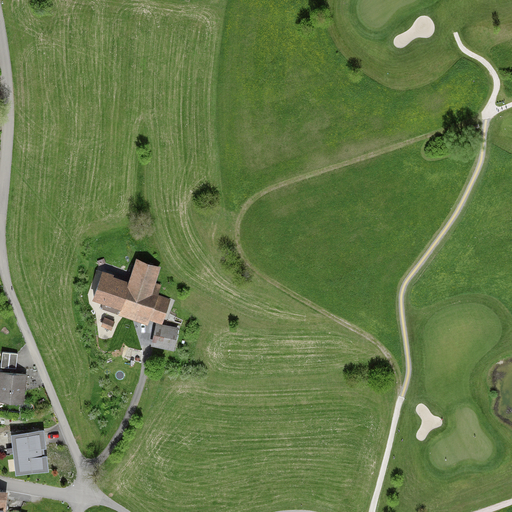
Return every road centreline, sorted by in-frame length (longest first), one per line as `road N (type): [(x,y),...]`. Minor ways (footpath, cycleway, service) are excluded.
road 1 (residential): [(84,498),(0,254)]
road 2 (residential): [(0,70),(0,203)]
